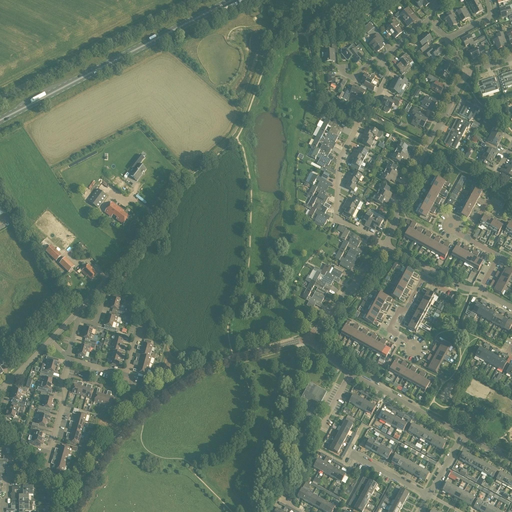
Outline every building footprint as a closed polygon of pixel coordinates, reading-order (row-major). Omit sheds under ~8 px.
[(476,14),(482,10),(480,7),(481,7),(476,0),(472,0),(474,3),(470,5),(473,11),(474,11),(476,14)] [(400,14),(399,16),(402,19),(408,26),(413,22),(409,17),(413,14),(408,8),(405,11),(403,9),(399,12),(400,14)] [(460,12),(458,14),(462,21),(467,18),(470,17),(467,12),(465,8),(460,11),(460,12)] [(511,14),(511,15),(509,8),(499,10),(501,18),(509,17),(510,20),(511,19),(511,14)] [(456,24),(453,18),(456,16),(452,10),(447,13),(449,17),(444,20),(446,24),(447,23),(450,28),(450,27),(452,25),(453,26),(456,24)] [(394,38),(401,32),(396,27),(399,24),(393,17),(388,22),(391,26),(387,30),(394,38)] [(367,34),(374,28),(370,23),(363,29),(364,29),(366,33),(367,34)] [(504,47),(502,40),(505,39),(503,32),(497,34),(499,39),(492,41),(494,45),(496,45),(497,49),(504,47)] [(422,52),(428,47),(426,44),(432,40),(426,33),(417,41),(421,46),(419,48),(422,52)] [(377,52),(383,47),(379,42),(382,40),(377,34),(373,38),(375,40),(369,45),(374,50),(375,50),(377,52)] [(473,46),(474,46),(476,44),(478,44),(476,39),(472,41),(469,35),(461,39),(465,47),(472,43),(473,46)] [(325,62),(334,61),(334,53),(337,53),(336,44),(331,44),(332,50),(325,50),(325,57),(324,57),(325,62)] [(362,50),(358,45),(354,49),(352,46),(348,49),(342,50),(342,54),(343,54),(343,57),(345,59),(350,59),(352,57),(353,58),(355,57),(359,60),(362,58),(358,53),(362,50)] [(438,47),(437,46),(432,50),(430,48),(424,52),(428,57),(432,54),(436,58),(443,53),(441,51),(442,50),(441,49),(441,48),(440,48),(439,47),(438,47)] [(478,52),(476,49),(469,53),(472,60),(479,56),(480,57),(485,55),(482,49),(478,52)] [(401,62),(396,66),(400,71),(399,72),(402,75),(403,74),(411,67),(408,64),(412,61),(406,54),(399,59),(401,62)] [(449,76),(453,70),(451,69),(453,65),(447,62),(446,62),(444,66),(445,66),(440,76),(446,79),(447,75),(449,76)] [(511,74),(511,72),(502,75),(505,87),(511,85),(511,74)] [(334,78),(334,75),(327,75),(328,83),(331,83),(331,84),(342,90),(347,81),(343,80),(342,82),(340,80),(338,80),(337,78),(334,78)] [(370,77),(365,75),(361,81),(368,85),(367,88),(373,92),(375,87),(371,84),(374,77),(374,76),(372,75),(371,76),(370,77)] [(440,94),(444,87),(437,83),(439,80),(433,76),(429,75),(427,78),(431,80),(430,81),(434,84),(432,89),(440,94)] [(405,84),(407,80),(401,77),(399,81),(394,78),(392,82),(393,83),(390,89),(398,93),(400,94),(405,84)] [(483,87),(479,88),(481,95),(486,94),(485,92),(494,89),(495,91),(498,90),(498,89),(497,85),(494,86),(491,78),(491,79),(481,82),(483,87)] [(359,89),(353,86),(352,88),(348,87),(342,98),(347,101),(349,97),(350,97),(351,94),(361,99),(365,91),(359,88),(359,89)] [(393,100),(385,96),(381,104),(385,107),(384,109),(384,111),(388,112),(389,112),(390,109),(393,104),(398,106),(401,100),(394,97),(393,100)] [(431,111),(436,102),(426,96),(421,106),(431,111)] [(464,105),(459,114),(470,119),(474,110),(475,111),(478,112),(479,109),(477,108),(470,104),(470,105),(469,108),(464,105)] [(423,127),(427,120),(420,116),(421,113),(414,109),(412,113),(416,116),(413,122),(423,127)] [(328,133),(337,137),(340,132),(336,130),(338,126),(340,122),(334,119),(332,123),(325,119),(320,128),(325,131),(328,125),(331,127),(328,133)] [(457,119),(452,128),(459,131),(457,134),(462,137),(468,126),(469,126),(470,124),(462,120),(461,121),(457,119)] [(478,130),(480,124),(474,121),(471,127),(478,130)] [(322,136),(325,131),(320,128),(316,137),(328,144),(330,141),(334,143),(337,137),(328,133),(326,138),(322,136)] [(363,134),(374,140),(376,137),(378,138),(381,137),(382,135),(381,132),(379,131),(377,131),(370,128),(369,131),(365,129),(363,134)] [(490,137),(500,142),(503,137),(498,134),(499,131),(493,128),(491,131),(492,132),(490,137)] [(370,148),(374,140),(363,134),(360,139),(364,140),(362,143),(370,148)] [(449,134),(444,143),(455,149),(462,137),(457,134),(455,137),(449,134)] [(316,137),(311,146),(328,155),(331,150),(327,147),(328,144),(316,137)] [(497,147),(500,142),(490,137),(487,142),(486,141),(485,144),(487,145),(491,148),(492,145),(497,147)] [(395,151),(407,157),(409,152),(406,150),(407,148),(407,147),(408,144),(401,141),(399,143),(395,151)] [(493,149),(491,148),(487,145),(485,148),(487,149),(484,154),(494,159),(496,154),(492,151),(493,149)] [(326,158),(328,155),(311,146),(312,146),(311,149),(314,150),(310,157),(315,159),(318,154),(321,156),(317,164),(324,168),(325,165),(328,166),(331,161),(326,158)] [(352,154),(363,161),(367,153),(369,150),(363,147),(362,150),(359,149),(358,151),(354,150),(352,154)] [(404,162),(407,157),(395,151),(391,159),(399,163),(401,160),(404,162)] [(484,154),(483,153),(478,161),(485,165),(486,162),(491,165),(494,159),(484,154)] [(359,168),(363,161),(352,154),(349,159),(353,161),(350,167),(363,174),(365,171),(364,171),(359,168)] [(146,169),(145,169),(140,165),(140,164),(139,165),(144,158),(140,155),(131,166),(136,169),(130,176),(131,177),(131,176),(134,179),(137,180),(136,181),(137,181),(138,180),(142,174),(143,172),(143,173),(146,169)] [(385,171),(396,178),(399,173),(395,171),(397,168),(389,164),(385,171)] [(511,171),(507,168),(505,171),(501,169),(499,171),(508,176),(506,179),(511,181),(511,171)] [(394,182),(396,178),(385,171),(381,179),(389,183),(390,181),(394,182)] [(346,178),(357,184),(361,176),(354,172),(352,175),(348,173),(346,178)] [(309,183),(325,192),(328,187),(324,185),(326,181),(311,173),(309,178),(308,177),(307,179),(305,182),(309,183)] [(457,184),(461,187),(466,178),(462,176),(457,184)] [(433,181),(443,187),(445,182),(435,177),(433,181)] [(353,192),(357,184),(346,178),(343,183),(347,185),(345,187),(353,192)] [(440,191),(443,187),(433,181),(434,182),(432,187),(440,191)] [(307,194),(312,196),(325,204),(328,198),(324,196),(325,192),(309,183),(307,186),(310,188),(310,187),(311,187),(309,192),(306,190),(305,193),(307,194)] [(378,193),(389,199),(392,194),(388,192),(390,189),(382,185),(378,193)] [(471,192),(479,197),(482,192),(479,191),(481,188),(475,185),(474,187),(471,192)] [(438,196),(440,191),(432,187),(429,191),(438,196)] [(98,209),(107,196),(96,188),(93,193),(94,193),(88,201),(98,209)] [(435,200),(438,196),(429,191),(427,195),(435,200)] [(477,201),(479,197),(471,192),(470,195),(468,194),(467,196),(477,201)] [(387,204),(389,199),(378,193),(374,200),(382,205),(383,202),(387,204)] [(433,205),(435,200),(427,195),(424,200),(433,205)] [(307,205),(311,208),(324,215),(327,209),(323,207),(325,204),(312,196),(307,205)] [(474,205),(477,201),(467,196),(466,198),(468,199),(466,201),(474,205)] [(345,204),(356,210),(360,202),(352,198),(351,201),(347,199),(345,204)] [(430,209),(433,205),(424,200),(422,204),(430,209)] [(474,205),(466,201),(465,200),(463,203),(461,202),(460,204),(472,210),(474,205)] [(112,203),(105,213),(108,215),(110,213),(112,215),(118,219),(117,219),(119,221),(124,224),(125,222),(129,217),(123,213),(124,212),(116,206),(115,207),(114,206),(115,205),(112,203)] [(352,218),(356,210),(345,204),(342,208),(346,210),(344,213),(348,216),(347,218),(349,219),(351,217),(352,218)] [(428,214),(430,209),(422,204),(420,209),(428,214)] [(469,214),(472,210),(460,204),(458,208),(461,210),(469,214)] [(310,210),(306,216),(311,219),(314,213),(318,215),(315,221),(314,224),(321,227),(322,225),(324,226),(327,220),(323,218),(324,215),(311,208),(310,210)] [(425,218),(428,214),(420,209),(417,213),(425,218)] [(467,219),(469,214),(461,210),(460,213),(458,212),(457,214),(467,219)] [(369,228),(375,217),(367,212),(363,220),(366,222),(364,225),(369,228)] [(484,227),(488,219),(484,216),(478,226),(481,228),(482,226),(484,227)] [(375,217),(369,228),(374,231),(376,227),(379,229),(378,230),(381,232),(384,226),(381,225),(381,224),(383,221),(375,217)] [(487,231),(493,221),(488,219),(484,227),(487,228),(486,230),(487,231)] [(493,232),(497,224),(493,221),(487,231),(490,232),(491,230),(493,232)] [(497,224),(493,232),(496,233),(495,235),(497,236),(498,234),(502,226),(497,224)] [(409,228),(404,237),(409,239),(413,231),(409,228)] [(343,234),(343,233),(340,239),(344,241),(357,248),(360,242),(356,240),(358,237),(345,230),(343,234)] [(413,231),(409,239),(413,242),(418,233),(413,231)] [(418,233),(413,242),(417,244),(422,235),(418,233)] [(422,235),(417,244),(422,246),(427,238),(422,235)] [(427,238),(422,246),(426,249),(431,240),(427,238)] [(431,240),(426,249),(431,251),(435,243),(431,240)] [(355,251),(357,248),(344,241),(339,250),(344,252),(347,247),(350,249),(347,254),(356,259),(359,254),(355,251)] [(435,243),(431,251),(435,254),(440,245),(435,243)] [(46,251),(56,261),(62,256),(52,245),(46,251)] [(440,245),(435,254),(440,256),(444,248),(440,245)] [(455,247),(451,255),(456,258),(460,249),(455,247)] [(444,248),(440,256),(444,259),(449,250),(444,248)] [(460,249),(456,258),(460,260),(464,252),(460,249)] [(341,257),(344,252),(339,250),(334,258),(341,262),(339,265),(345,268),(347,265),(348,266),(349,262),(354,264),(356,259),(347,254),(345,259),(341,257)] [(464,252),(460,260),(465,262),(469,254),(464,252)] [(469,254),(465,262),(469,265),(473,257),(469,254)] [(473,257),(469,265),(473,267),(478,259),(473,257)] [(75,266),(65,258),(59,264),(68,273),(75,266)] [(478,259),(473,267),(478,270),(482,262),(478,259)] [(92,280),(97,275),(92,270),(93,270),(88,265),(82,272),(86,276),(87,276),(92,280)] [(320,273),(333,280),(335,277),(339,279),(342,274),(343,274),(345,271),(335,266),(333,269),(325,265),(320,273)] [(501,265),(500,268),(503,270),(504,270),(503,272),(511,277),(511,276),(511,271),(505,268),(504,267),(501,265)] [(403,273),(411,278),(412,275),(417,278),(418,275),(414,273),(405,268),(403,273)] [(311,280),(324,287),(326,284),(330,286),(333,280),(320,273),(316,271),(311,280)] [(503,272),(500,277),(509,282),(511,277),(503,272)] [(410,279),(411,278),(403,273),(401,278),(413,284),(415,282),(410,279)] [(500,277),(498,281),(507,286),(509,282),(500,277)] [(412,287),(413,284),(401,278),(398,282),(406,287),(407,285),(412,287)] [(322,290),(324,287),(311,280),(306,289),(311,291),(314,286),(317,288),(315,293),(324,298),(326,293),(322,290)] [(498,281),(495,286),(504,291),(507,286),(498,281)] [(405,288),(406,287),(398,282),(396,287),(408,293),(410,291),(405,288)] [(495,286),(493,290),(502,295),(504,291),(495,286)] [(407,296),(408,293),(396,287),(393,291),(401,296),(402,294),(407,296)] [(308,297),(311,291),(306,289),(302,298),(309,302),(306,306),(312,309),(317,301),(321,304),(324,298),(315,293),(312,298),(308,297)] [(425,297),(433,301),(436,296),(427,292),(428,292),(423,289),(422,292),(426,294),(425,297)] [(400,297),(401,296),(393,291),(391,296),(399,300),(403,302),(405,300),(400,297)] [(379,293),(376,298),(385,302),(387,297),(379,293)] [(119,305),(120,300),(125,301),(126,298),(120,296),(119,299),(111,297),(110,302),(112,303),(119,305)] [(433,301),(425,297),(424,298),(419,296),(418,299),(431,306),(433,301)] [(376,298),(374,302),(382,307),(385,302),(376,298)] [(428,310),(431,306),(418,299),(417,301),(421,303),(420,305),(428,310)] [(374,302),(371,306),(380,311),(382,307),(374,302)] [(125,307),(119,305),(112,303),(111,308),(117,310),(117,313),(123,315),(124,312),(125,307)] [(477,314),(481,306),(477,304),(474,308),(472,306),(472,305),(469,303),(465,314),(470,316),(472,312),(477,314)] [(428,310),(420,305),(419,307),(415,305),(413,308),(426,314),(428,310)] [(371,306),(369,311),(378,315),(380,311),(371,306)] [(481,317),(486,309),(481,306),(477,314),(481,317)] [(423,319),(426,314),(413,308),(412,310),(416,312),(415,314),(423,319)] [(486,319),(490,311),(486,309),(481,317),(486,319)] [(369,311),(367,315),(375,320),(378,315),(369,311)] [(490,322),(495,314),(490,311),(486,319),(490,322)] [(114,322),(117,323),(118,318),(125,320),(125,317),(116,314),(116,317),(109,315),(107,320),(114,322)] [(423,319),(415,314),(414,316),(410,314),(408,316),(421,323),(423,319)] [(495,324),(499,316),(495,314),(490,322),(495,324)] [(367,315),(364,320),(373,325),(375,320),(367,315)] [(419,328),(421,323),(408,316),(407,319),(412,321),(410,323),(419,328)] [(499,327),(503,319),(499,316),(495,324),(499,327)] [(503,329),(508,321),(503,319),(499,327),(503,329)] [(107,320),(105,320),(103,325),(111,327),(110,330),(116,332),(117,329),(112,327),(114,323),(116,323),(117,323),(114,322),(107,320)] [(511,323),(508,321),(503,329),(508,332),(511,324),(511,323)] [(419,328),(410,323),(409,325),(405,323),(404,326),(408,328),(416,332),(419,328)] [(82,332),(94,335),(92,335),(93,330),(98,331),(99,328),(93,326),(92,329),(84,327),(82,332)] [(345,326),(340,334),(345,336),(350,328),(345,326)] [(350,328),(345,336),(350,339),(354,330),(350,328)] [(354,330),(350,339),(354,341),(359,333),(354,330)] [(93,341),(94,335),(82,332),(81,337),(90,340),(90,343),(96,345),(96,342),(93,341)] [(359,333),(354,341),(359,344),(363,335),(359,333)] [(363,335),(359,344),(363,346),(368,338),(363,335)] [(112,345),(125,349),(125,346),(122,346),(123,341),(126,342),(127,339),(115,336),(112,345)] [(368,338),(363,346),(368,349),(372,340),(368,338)] [(372,340),(368,349),(372,351),(377,343),(372,340)] [(443,342),(440,346),(449,351),(451,346),(443,342)] [(141,353),(150,355),(153,345),(144,343),(142,347),(138,346),(137,349),(141,351),(141,353)] [(377,343),(372,351),(376,353),(381,345),(377,343)] [(78,349),(89,353),(91,347),(95,349),(96,345),(89,344),(89,347),(82,345),(80,350),(78,349)] [(124,351),(125,349),(112,345),(111,350),(113,351),(112,355),(124,359),(125,356),(121,355),(122,353),(120,353),(121,351),(124,351)] [(381,345),(376,353),(381,356),(385,348),(381,345)] [(440,346),(438,351),(446,356),(449,351),(440,346)] [(385,348),(381,356),(385,358),(384,361),(388,363),(391,356),(388,354),(390,350),(385,348)] [(480,358),(484,351),(479,348),(475,356),(480,358)] [(89,353),(78,349),(76,355),(84,357),(83,360),(89,362),(90,358),(85,357),(87,352),(89,353)] [(438,351),(435,355),(444,360),(446,356),(438,351)] [(484,361),(488,353),(484,351),(480,358),(484,361)] [(150,357),(150,355),(141,353),(140,355),(142,355),(141,359),(137,358),(136,362),(140,363),(149,365),(152,358),(150,357)] [(489,363),(493,355),(488,353),(484,361),(489,363)] [(123,361),(124,359),(112,355),(109,365),(121,368),(122,365),(119,365),(120,360),(123,361)] [(435,355),(433,360),(441,364),(444,360),(435,355)] [(493,366),(497,358),(493,355),(489,363),(493,366)] [(56,368),(59,368),(60,363),(52,361),(53,358),(47,356),(46,359),(47,360),(46,364),(49,365),(49,366),(56,368)] [(498,368),(502,360),(497,358),(493,366),(498,368)] [(433,360),(430,364),(439,369),(441,364),(433,360)] [(502,360),(498,368),(502,371),(507,363),(502,360)] [(146,375),(149,365),(140,363),(138,370),(133,369),(133,371),(146,375)] [(394,363),(389,371),(394,374),(398,365),(394,363)] [(49,365),(46,364),(43,364),(41,369),(41,372),(47,374),(48,371),(57,374),(59,368),(56,368),(49,366),(49,365)] [(430,364),(428,369),(436,374),(439,369),(430,364)] [(398,365),(394,374),(398,376),(403,368),(398,365)] [(403,368),(398,376),(403,379),(407,370),(403,368)] [(407,370),(403,379),(407,381),(412,373),(407,370)] [(51,385),(53,379),(46,378),(47,375),(40,373),(39,376),(43,377),(42,383),(44,383),(51,385)] [(412,373),(407,381),(411,384),(416,375),(412,373)] [(416,375),(411,384),(416,386),(420,378),(416,375)] [(425,380),(420,388),(425,391),(427,388),(429,389),(434,379),(429,377),(427,381),(425,380)] [(420,378),(416,386),(420,388),(425,380),(420,378)] [(72,393),(77,395),(80,382),(78,382),(77,385),(75,384),(72,393)] [(54,385),(51,385),(44,383),(43,388),(38,387),(37,390),(43,392),(44,389),(52,391),(54,385)] [(308,426),(327,392),(310,383),(298,404),(308,410),(302,422),(308,426)] [(12,393),(24,396),(21,396),(22,390),(27,392),(28,389),(22,387),(21,390),(13,388),(12,393)] [(100,404),(103,394),(99,393),(100,389),(98,388),(94,402),(100,404)] [(103,394),(100,404),(106,405),(110,392),(108,391),(106,395),(103,394)] [(52,404),(53,398),(47,396),(47,394),(41,392),(40,395),(44,396),(42,401),(45,402),(52,404)] [(112,407),(112,406),(115,406),(116,403),(116,402),(113,402),(114,398),(110,396),(111,392),(110,392),(106,405),(112,407)] [(22,402),(24,396),(12,393),(11,399),(20,401),(19,404),(25,406),(26,403),(22,402)] [(355,406),(359,398),(353,395),(349,403),(355,406)] [(360,409),(364,401),(359,398),(355,406),(360,409)] [(366,412),(370,404),(364,401),(360,409),(366,412)] [(55,404),(52,404),(45,402),(44,407),(39,406),(38,409),(44,411),(45,408),(53,410),(55,404)] [(370,404),(366,412),(371,415),(376,407),(370,404)] [(7,410),(18,414),(20,408),(24,410),(25,407),(19,405),(18,408),(11,406),(8,405),(7,410)] [(18,414),(7,410),(5,416),(13,418),(12,421),(18,423),(19,420),(14,418),(16,413),(18,414)] [(47,421),(50,422),(51,417),(43,414),(44,411),(38,410),(37,413),(39,413),(38,418),(40,419),(47,421)] [(78,413),(73,411),(73,414),(77,415),(76,419),(85,421),(87,415),(78,413)] [(386,423),(390,415),(384,412),(380,420),(386,423)] [(391,426),(396,418),(390,415),(386,423),(391,426)] [(45,426),(47,421),(40,419),(38,418),(36,424),(33,423),(32,426),(38,428),(39,425),(45,426)] [(397,429),(401,421),(396,418),(391,426),(397,429)] [(84,425),(75,422),(70,421),(69,425),(74,426),(72,432),(81,435),(84,425)] [(341,427),(349,431),(352,425),(344,421),(341,427)] [(402,432),(407,424),(401,421),(397,429),(402,432)] [(414,435),(418,427),(412,424),(411,427),(408,432),(409,432),(414,435)] [(42,438),(44,433),(37,431),(38,428),(31,427),(30,430),(34,431),(33,436),(35,437),(42,438)] [(346,437),(349,431),(341,427),(338,432),(346,437)] [(420,438),(424,430),(418,427),(414,435),(420,438)] [(425,441),(429,433),(424,430),(420,438),(425,441)] [(343,442),(346,437),(338,432),(335,438),(343,442)] [(431,444),(435,436),(429,433),(425,441),(431,444)] [(70,438),(69,442),(79,445),(80,439),(67,435),(66,437),(70,438)] [(35,437),(33,436),(32,436),(31,441),(29,440),(28,444),(34,445),(35,443),(41,444),(43,445),(45,439),(42,438),(35,437)] [(436,447),(440,439),(435,436),(431,444),(436,447)] [(340,448),(343,442),(335,438),(333,443),(340,448)] [(371,450),(375,442),(369,439),(365,447),(371,450)] [(440,439),(436,447),(442,450),(446,442),(440,439)] [(376,453),(380,445),(375,442),(371,450),(376,453)] [(337,453),(340,448),(333,443),(329,449),(337,453)] [(382,456),(386,448),(380,445),(376,453),(382,456)] [(69,454),(70,448),(61,446),(60,450),(55,448),(55,450),(69,454)] [(386,448),(382,456),(387,459),(392,452),(386,448)] [(58,457),(67,460),(69,454),(55,450),(54,452),(59,454),(58,457)] [(465,463),(469,455),(464,452),(459,460),(465,463)] [(397,466),(401,458),(396,455),(391,463),(397,466)] [(471,466),(475,458),(469,455),(465,463),(471,466)] [(326,464),(329,460),(330,458),(327,456),(325,458),(326,458),(323,463),(323,462),(319,470),(324,473),(329,465),(326,464)] [(65,466),(67,460),(58,457),(56,461),(52,460),(52,462),(65,466)] [(403,469),(407,461),(401,458),(397,466),(403,469)] [(476,469),(480,461),(475,458),(471,466),(476,469)] [(319,470),(323,462),(317,459),(313,467),(319,470)] [(408,472),(412,464),(407,461),(403,469),(408,472)] [(482,472),(486,464),(480,461),(476,469),(482,472)] [(63,472),(65,466),(52,462),(51,464),(55,465),(54,469),(57,470),(56,473),(59,474),(60,471),(63,472)] [(414,475),(418,467),(412,464),(408,472),(414,475)] [(487,475),(491,467),(486,464),(482,472),(487,475)] [(330,476),(334,468),(329,465),(324,473),(330,476)] [(419,478),(423,470),(418,467),(414,475),(419,478)] [(491,467),(487,475),(493,478),(497,470),(491,467)] [(335,479),(340,471),(334,468),(330,476),(335,479)] [(465,477),(466,474),(468,471),(462,468),(459,474),(465,477)] [(423,470),(419,478),(425,481),(429,473),(423,470)] [(340,471),(335,479),(341,482),(345,474),(340,471)] [(456,480),(459,475),(451,471),(447,477),(455,481),(456,479),(456,480)] [(502,483),(506,475),(500,472),(496,480),(502,483)] [(366,486),(374,490),(377,485),(370,481),(371,479),(364,475),(363,477),(365,479),(369,481),(366,486)] [(461,483),(464,478),(459,475),(456,480),(458,481),(459,479),(462,481),(461,483)] [(507,486),(511,478),(506,475),(502,483),(507,486)] [(481,486),(483,483),(484,480),(479,477),(476,483),(481,486)] [(448,494),(452,486),(447,483),(443,491),(448,494)] [(23,496),(33,496),(33,486),(23,486),(23,496),(19,496),(23,496)] [(371,496),(374,490),(366,486),(363,492),(371,496)] [(454,497),(458,489),(452,486),(448,494),(454,497)] [(340,496),(343,491),(336,488),(334,493),(340,496)] [(303,500),(307,492),(301,489),(297,497),(303,500)] [(398,495),(406,500),(409,494),(401,489),(398,495)] [(459,500),(463,492),(458,489),(454,497),(459,500)] [(308,503),(313,495),(307,492),(303,500),(308,503)] [(368,502),(371,496),(363,492),(360,497),(368,502)] [(465,503),(469,495),(463,492),(459,500),(465,503)] [(314,506),(318,498),(313,495),(308,503),(314,506)] [(403,505),(406,500),(398,495),(395,501),(403,505)] [(469,495),(465,503),(470,506),(475,498),(469,495)] [(365,507),(368,502),(360,497),(357,503),(365,507)] [(319,509),(324,501),(318,498),(314,506),(319,509)] [(479,511),(484,503),(478,500),(474,508),(479,511)] [(325,511),(329,504),(324,501),(319,509),(325,511)] [(400,511),(403,505),(395,501),(392,506),(400,511)] [(360,511),(362,511),(365,507),(357,503),(354,509),(360,511)] [(481,511),(486,511),(489,506),(484,503),(479,511),(481,511)]
